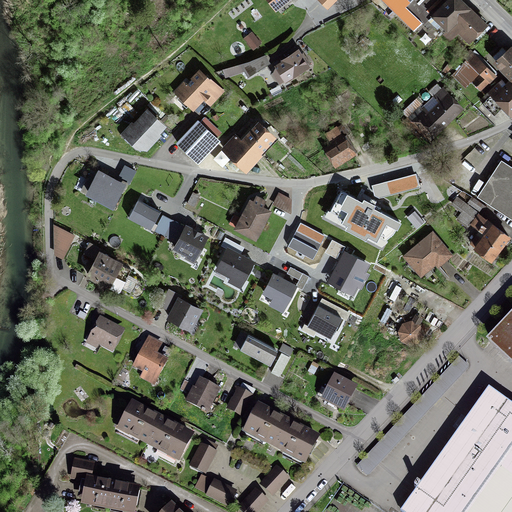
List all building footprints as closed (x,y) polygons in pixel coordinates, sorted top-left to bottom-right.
[(335,0),(318,0),(327,9),(335,0)] [(434,24),(443,33),(469,8),(460,0),(382,0),(414,31),(422,23),(429,29),(434,24)] [(486,25),(469,8),(443,33),(450,40),(462,29),(472,39),(486,25)] [(463,56),(480,73),(488,81),(493,76),(487,70),(488,69),(484,65),(490,59),(476,44),(463,56)] [(508,77),(510,79),(511,77),(511,49),(511,48),(496,61),(510,76),(508,77)] [(280,84),(308,66),(298,51),(270,68),(280,84)] [(193,107),(214,85),(199,71),(187,84),(186,82),(177,91),(193,107)] [(480,89),(488,81),(480,73),(473,81),(480,89)] [(509,112),(511,108),(511,86),(511,85),(509,87),(502,80),(489,92),(491,95),(483,103),(494,114),(503,106),(509,112)] [(428,139),(460,107),(442,89),(434,96),(441,102),(430,113),(424,108),(411,121),(428,139)] [(155,135),(162,128),(157,123),(158,120),(148,111),(135,124),(132,124),(126,130),(132,136),(131,140),(137,145),(147,147),(157,136),(155,135)] [(198,120),(177,142),(195,160),(216,138),(198,120)] [(223,148),(243,167),(272,136),(258,123),(242,140),(236,134),(223,148)] [(336,164),(353,154),(344,140),(347,138),(345,135),(343,137),(337,128),(327,135),(332,144),(326,148),(336,164)] [(511,166),(501,160),(478,197),(511,219),(511,166)] [(123,184),(99,171),(89,191),(113,204),(123,184)] [(397,174),(360,190),(376,225),(398,215),(392,203),(390,204),(389,200),(405,193),(397,174)] [(253,202),(250,200),(236,228),(255,237),(269,210),(262,206),(265,200),(256,195),(253,202)] [(478,213),(457,197),(453,202),(464,210),(457,219),(467,227),(478,213)] [(160,211),(138,200),(128,217),(151,229),(160,211)] [(509,236),(480,215),(472,225),(485,235),(476,247),(492,259),(509,236)] [(420,216),(405,228),(413,237),(428,225),(420,216)] [(206,237),(186,226),(175,247),(195,258),(206,237)] [(450,254),(433,233),(405,255),(419,271),(433,259),(438,264),(450,254)] [(252,262),(227,248),(217,268),(242,281),(252,262)] [(368,264),(345,252),(329,281),(352,293),(368,264)] [(131,269),(100,253),(88,275),(119,291),(131,269)] [(296,291),(271,277),(260,297),(285,310),(296,291)] [(200,309),(180,298),(170,318),(190,328),(200,309)] [(340,318),(318,306),(309,325),(330,336),(340,318)] [(511,317),(491,340),(511,360),(511,317)] [(121,330),(101,320),(92,337),(112,348),(121,330)] [(408,343),(412,343),(415,342),(418,340),(420,338),(421,335),(421,331),(420,327),(417,324),(414,323),(411,322),(407,322),(404,324),(401,327),(400,330),(400,334),(401,337),(403,340),(405,342),(408,343)] [(277,350),(247,335),(240,348),(270,364),(277,350)] [(166,360),(144,348),(134,366),(156,378),(166,360)] [(289,356),(281,352),(271,372),(279,376),(289,356)] [(355,387),(335,377),(328,390),(322,387),(317,396),(343,409),(355,387)] [(219,388),(200,379),(194,392),(192,391),(187,401),(202,409),(201,410),(204,411),(204,410),(205,411),(210,401),(212,402),(219,388)] [(511,511),(511,403),(488,387),(399,511),(511,511)] [(238,389),(229,408),(242,415),(251,396),(238,389)] [(190,435),(132,405),(121,427),(132,433),(132,432),(140,436),(139,437),(160,448),(161,447),(168,451),(167,452),(178,458),(190,435)] [(316,438),(259,407),(247,429),(258,435),(259,434),(266,438),(265,439),(286,450),(287,449),(294,453),(293,454),(305,460),(316,438)] [(214,453),(201,446),(191,465),(205,471),(214,453)] [(88,480),(84,502),(107,507),(107,508),(109,508),(109,507),(133,511),(138,488),(88,479),(91,464),(76,462),(73,477),(88,480)] [(287,479),(276,468),(262,484),(272,494),(287,479)] [(234,491),(215,482),(209,495),(227,505),(234,491)] [(255,511),(266,501),(255,491),(241,507),(246,511),(255,511)]
